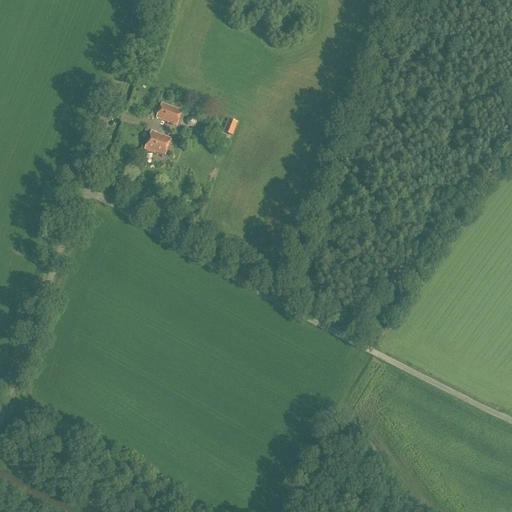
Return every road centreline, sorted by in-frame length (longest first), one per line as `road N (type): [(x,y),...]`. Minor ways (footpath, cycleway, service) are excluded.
road 1 (unclassified): [(511,428),(83,195)]
road 2 (track): [(362,352),(511,147)]
road 3 (unclassified): [(0,430),(83,195)]
road 4 (unclassified): [(83,195),(154,0)]
